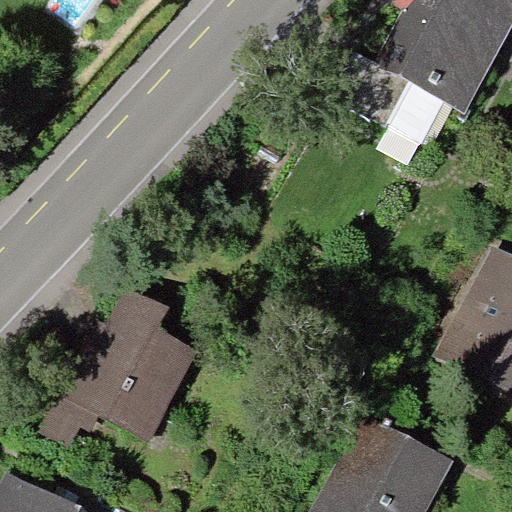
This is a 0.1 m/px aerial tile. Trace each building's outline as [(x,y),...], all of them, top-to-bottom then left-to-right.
[(511,0),(411,0),(377,64),(482,122),(511,67),(511,0)] [(511,252),(497,245),(436,360),(511,400),(511,252)] [(214,338),(114,290),(68,403),(159,449),(214,338)] [(372,415),(320,511),(442,511),(465,469),(372,415)] [(74,511),(2,470),(0,473),(0,511),(74,511)]
